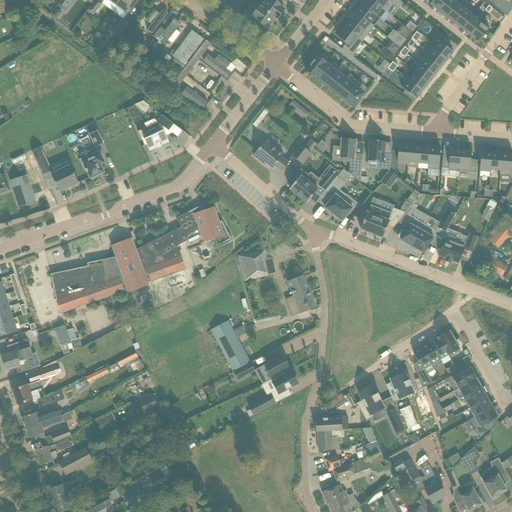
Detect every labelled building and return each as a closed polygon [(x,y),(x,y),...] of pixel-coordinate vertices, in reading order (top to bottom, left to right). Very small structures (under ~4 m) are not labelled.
[(68,0),(62,0),(59,6),(66,10),(72,2),(68,0)] [(95,0),(87,11),(93,16),(103,3),(98,0),(95,0)] [(137,0),(120,0),(117,5),(128,13),(137,0)] [(156,0),(151,7),(155,10),(162,0),(156,0)] [(280,5),(274,0),(262,0),(263,1),(264,2),(261,7),(276,19),(277,20),(283,12),(281,11),(283,8),(280,6),(280,5)] [(370,0),(365,0),(362,5),(379,20),(385,12),(370,0)] [(388,0),(370,0),(385,12),(392,3),(388,0)] [(433,0),(430,5),(439,12),(447,0),(433,0)] [(447,0),(439,12),(446,18),(457,4),(452,0),(447,0)] [(457,4),(446,18),(454,24),(465,10),(457,4)] [(362,5),(356,13),(373,27),(379,20),(362,5)] [(261,7),(260,6),(256,11),(255,9),(249,8),(248,10),(242,18),(257,29),(256,28),(260,23),(263,26),(263,27),(268,30),(274,23),(273,22),(276,19),(261,7)] [(492,8),(488,13),(495,19),(499,14),(492,8)] [(147,29),(153,34),(168,15),(162,11),(159,15),(153,10),(145,20),(151,24),(147,29)] [(465,10),(454,24),(462,30),(473,16),(465,10)] [(356,13),(350,21),(367,35),(373,27),(356,13)] [(473,16),(462,30),(469,36),(481,22),(473,16)] [(112,31),(118,36),(128,23),(122,19),(112,31)] [(162,35),(168,40),(180,24),(174,20),(162,35)] [(350,21),(344,28),(362,42),(367,35),(350,21)] [(409,22),(405,28),(411,33),(416,27),(409,22)] [(481,22),(469,36),(478,43),(489,29),(481,22)] [(344,28),(337,37),(346,44),(342,49),(344,51),(346,52),(348,54),(353,57),(357,52),(355,50),(362,42),(344,28)] [(147,46),(150,41),(141,34),(137,38),(147,46)] [(172,57),(184,66),(203,41),(197,37),(193,43),(186,38),(175,53),(172,57)] [(432,50),(446,61),(453,53),(439,42),(432,50)] [(399,49),(394,44),(390,49),(395,53),(399,49)] [(167,54),(158,47),(155,52),(164,59),(167,55),(167,54)] [(198,60),(206,50),(201,47),(194,56),(198,60)] [(426,58),(440,69),(446,61),(432,50),(426,58)] [(226,69),(230,63),(219,55),(215,61),(207,55),(203,61),(226,79),(231,73),(226,69)] [(305,70),(315,78),(326,63),(317,55),(305,70)] [(440,69),(426,58),(420,65),(434,76),(440,69)] [(183,66),(174,59),(171,64),(180,71),(183,66)] [(384,61),(378,68),(384,73),(387,68),(390,65),(384,61)] [(186,76),(193,67),(188,63),(181,72),(186,76)] [(315,78),(324,85),(336,70),(326,63),(315,78)] [(434,76),(420,65),(414,73),(428,84),(434,76)] [(336,70),(324,85),(333,93),(345,78),(336,70)] [(408,80),(423,91),(428,84),(414,73),(408,80)] [(201,86),(214,95),(219,87),(206,78),(201,86)] [(345,78),(333,93),(343,100),(355,85),(345,78)] [(174,92),(181,83),(176,79),(169,88),(174,92)] [(423,91),(408,80),(402,89),(416,100),(423,91)] [(355,85),(343,100),(352,108),(364,93),(355,85)] [(180,94),(202,110),(208,101),(186,86),(180,94)] [(290,106),(297,112),(301,107),(293,101),(290,106)] [(149,151),(157,148),(157,149),(162,147),(161,146),(169,142),(165,134),(168,130),(169,131),(174,124),(161,115),(156,122),(159,124),(156,127),(147,131),(146,128),(138,132),(144,146),(146,145),(149,151)] [(76,133),(80,138),(94,130),(91,124),(76,133)] [(97,131),(89,135),(95,147),(103,144),(97,131)] [(363,155),(355,154),(356,140),(341,139),(340,158),(350,159),(348,174),(360,183),(361,177),(363,155)] [(321,141),(316,148),(323,153),(325,150),(325,144),(321,141)] [(384,155),(385,143),(370,141),(368,162),(378,162),(377,170),(390,171),(391,155),(384,155)] [(264,165),(266,163),(272,169),(274,166),(281,171),(288,162),(277,153),(278,151),(272,145),(270,148),(264,143),(263,144),(262,143),(258,148),(259,149),(253,156),(264,165)] [(407,165),(409,145),(398,144),(397,164),(407,165)] [(291,155),(302,164),(310,153),(300,145),(291,155)] [(418,164),(419,146),(409,145),(407,165),(407,168),(418,169),(418,164)] [(428,165),(430,147),(419,146),(418,164),(427,164),(428,165)] [(438,170),(440,147),(430,147),(428,165),(427,164),(427,169),(438,170)] [(459,172),(461,149),(450,148),(449,156),(443,155),(441,168),(448,169),(448,171),(459,172)] [(476,174),(477,161),(470,160),(471,150),(461,149),(459,172),(476,174)] [(87,172),(90,178),(91,178),(92,180),(99,177),(98,175),(103,172),(99,165),(104,163),(98,151),(79,160),(84,171),(85,170),(86,173),(87,172)] [(490,170),(492,152),(481,151),(479,171),(490,172),(491,170),(490,170)] [(500,171),(502,153),(492,152),(490,170),(491,170),(500,171)] [(510,177),(511,158),(511,153),(502,153),(500,171),(499,176),(510,177)] [(35,158),(44,176),(52,172),(44,154),(35,158)] [(70,166),(51,175),(59,193),(78,184),(70,166)] [(317,190),(305,180),(308,176),(301,170),(290,184),(292,186),(289,190),(306,204),(317,190)] [(325,191),(337,177),(329,170),(317,185),(325,191)] [(389,188),(397,177),(389,171),(381,182),(389,188)] [(35,202),(26,175),(10,181),(19,208),(35,202)] [(326,192),(333,197),(324,208),(330,212),(330,213),(336,218),(341,222),(352,209),(342,200),(346,195),(340,190),(345,183),(338,177),(326,192)] [(0,185),(0,193),(9,190),(7,183),(0,185)] [(397,223),(405,213),(393,208),(391,213),(370,205),(368,213),(367,212),(366,213),(363,212),(359,222),(362,224),(360,229),(369,233),(373,235),(373,234),(382,238),(387,226),(393,229),(397,223)] [(405,213),(397,223),(405,227),(416,208),(409,205),(405,213)] [(179,255),(176,247),(200,234),(203,243),(214,239),(217,246),(231,239),(222,221),(220,223),(214,207),(204,211),(201,206),(184,215),(176,219),(180,227),(178,229),(156,240),(136,250),(132,238),(126,240),(126,239),(125,239),(125,238),(124,237),(123,237),(122,237),(122,236),(121,236),(120,237),(119,237),(118,237),(118,238),(117,238),(117,239),(117,240),(116,240),(116,241),(116,242),(116,243),(117,243),(117,244),(111,246),(115,257),(87,263),(88,266),(50,274),(56,299),(61,314),(124,292),(124,291),(127,290),(128,293),(149,286),(148,283),(151,282),(174,274),(185,270),(180,255),(179,255)] [(487,207),(481,217),(488,221),(493,210),(487,207)] [(447,211),(438,227),(446,232),(455,215),(447,211)] [(413,218),(400,240),(412,247),(425,224),(413,218)] [(487,239),(498,248),(511,231),(511,228),(502,221),(487,239)] [(425,224),(412,247),(424,254),(436,231),(425,224)] [(444,239),(438,256),(445,259),(444,261),(450,264),(451,261),(458,264),(465,247),(472,250),(478,237),(469,234),(467,237),(461,235),(457,244),(444,239)] [(237,256),(243,282),(268,276),(262,250),(237,256)] [(479,264),(502,275),(506,267),(484,255),(479,264)] [(287,282),(300,314),(316,307),(303,275),(287,282)] [(0,309),(9,307),(5,295),(0,296),(0,309)] [(286,303),(290,315),(297,313),(293,301),(286,303)] [(0,323),(13,319),(9,307),(0,309),(0,323)] [(13,319),(0,323),(0,336),(17,331),(13,319)] [(211,330),(233,372),(250,363),(228,321),(211,330)] [(65,326),(56,330),(60,344),(70,341),(70,340),(67,331),(65,326)] [(73,329),(67,331),(70,340),(76,338),(73,329)] [(449,331),(437,338),(438,339),(438,338),(448,355),(447,355),(449,358),(460,351),(458,347),(461,346),(457,340),(455,341),(449,331)] [(79,338),(71,341),(74,350),(82,347),(79,338)] [(438,339),(430,343),(439,360),(440,359),(447,355),(448,355),(438,338),(438,339)] [(27,359),(32,358),(27,341),(12,345),(15,353),(1,357),(6,370),(12,368),(14,375),(26,371),(24,366),(29,365),(27,359)] [(430,343),(422,348),(431,364),(430,365),(433,369),(442,364),(440,359),(439,360),(430,343)] [(422,348),(413,353),(418,362),(414,364),(422,388),(432,383),(424,368),(430,365),(431,364),(422,348)] [(119,366),(125,363),(137,357),(135,353),(117,362),(119,366)] [(466,357),(462,359),(465,364),(469,362),(472,360),(469,355),(466,357)] [(285,372),(284,371),(289,368),(283,356),(272,361),(272,360),(263,365),(266,369),(271,379),(285,372)] [(31,384),(12,390),(13,393),(14,393),(18,404),(32,400),(31,395),(38,392),(37,390),(43,388),(41,383),(40,381),(61,374),(57,363),(37,370),(28,373),(31,384)] [(250,363),(233,372),(237,380),(255,371),(251,363),(250,363)] [(453,375),(447,379),(454,392),(459,389),(459,388),(476,379),(470,369),(455,377),(453,375)] [(397,380),(391,382),(399,399),(419,390),(416,383),(417,383),(414,378),(413,378),(410,370),(395,377),(397,380)] [(285,376),(284,374),(268,382),(273,391),(272,391),(275,397),(297,385),(290,373),(285,376)] [(476,379),(459,388),(459,389),(464,397),(481,388),(476,379)] [(362,400),(357,403),(366,420),(373,417),(371,414),(384,407),(379,400),(380,399),(377,392),(376,393),(372,386),(370,387),(369,385),(362,389),(363,391),(358,393),(362,400)] [(481,388),(464,397),(470,408),(487,398),(484,394),(487,392),(484,387),(481,388)] [(57,402),(54,393),(38,401),(40,408),(57,402)] [(138,418),(158,408),(151,394),(131,404),(138,418)] [(356,403),(350,394),(346,397),(345,396),(333,403),(337,409),(348,401),(352,406),(356,403)] [(253,416),(276,404),(271,395),(248,407),(253,416)] [(425,395),(415,399),(421,416),(431,412),(425,395)] [(487,398),(470,408),(475,416),(475,417),(492,407),(487,398)] [(410,406),(399,411),(407,429),(418,424),(410,406)] [(475,416),(470,419),(475,429),(473,430),(478,440),(489,430),(486,424),(497,417),(492,407),(475,417),(475,416)] [(395,408),(385,412),(395,434),(405,429),(395,408)] [(170,409),(160,414),(167,427),(176,422),(170,409)] [(22,418),(25,428),(61,416),(59,410),(38,417),(37,412),(22,418)] [(42,429),(63,422),(61,416),(25,428),(29,439),(44,434),(42,429)] [(321,418),(315,418),(316,431),(317,431),(332,430),(332,431),(337,430),(342,430),(342,429),(341,417),(328,417),(328,416),(321,417),(321,418)] [(103,418),(95,422),(99,431),(107,427),(103,418)] [(71,436),(68,428),(51,435),(54,443),(71,436)] [(370,428),(364,429),(369,443),(366,444),(370,456),(381,452),(376,440),(370,428)] [(332,430),(317,431),(317,432),(318,451),(328,450),(333,450),(338,449),(338,437),(337,430),(332,431),(332,430)] [(415,434),(410,437),(414,444),(419,441),(415,434)] [(53,461),(50,453),(71,446),(68,439),(57,443),(57,444),(48,447),(48,446),(35,451),(40,466),(53,461)] [(461,458),(460,459),(469,475),(477,470),(472,462),(479,456),(473,447),(461,458)] [(59,462),(65,476),(92,461),(86,448),(59,462)] [(458,453),(448,458),(452,466),(460,459),(461,458),(458,453)] [(324,459),(328,471),(340,467),(335,456),(324,459)] [(503,485),(498,475),(505,471),(498,458),(490,463),(493,469),(487,473),(490,479),(483,483),(492,499),(494,497),(495,498),(499,496),(499,495),(504,492),(506,490),(503,485)] [(355,473),(369,469),(366,459),(340,467),(328,471),(329,471),(332,470),(335,479),(345,476),(346,478),(356,475),(355,473)] [(394,473),(405,467),(402,463),(403,462),(401,459),(390,465),(394,473)] [(405,467),(418,492),(424,489),(433,503),(445,496),(432,473),(425,477),(417,478),(419,476),(409,459),(403,462),(402,463),(405,467)] [(49,489),(56,511),(60,511),(79,506),(70,482),(49,489)] [(331,510),(331,511),(345,511),(343,506),(350,503),(345,491),(342,492),(340,485),(322,492),(327,504),(330,503),(333,510),(331,510)] [(484,502),(475,486),(468,490),(465,485),(460,488),(458,485),(454,494),(457,500),(464,496),(471,509),(484,502)] [(146,498),(141,489),(141,488),(122,499),(128,508),(146,498)] [(383,496),(392,511),(395,511),(400,510),(390,492),(383,496)] [(83,506),(86,511),(98,511),(112,505),(106,494),(83,506)] [(408,511),(428,511),(429,511),(420,496),(410,502),(414,509),(408,511)]
